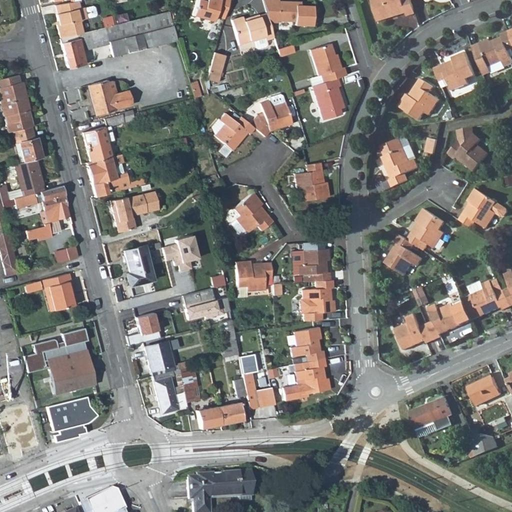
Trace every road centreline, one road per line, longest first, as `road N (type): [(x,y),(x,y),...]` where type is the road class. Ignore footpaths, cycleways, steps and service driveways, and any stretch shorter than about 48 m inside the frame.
road 1 (residential): [(158,464),(265,458),(318,478),(374,406)]
road 2 (tertiary): [(35,45),(89,260)]
road 3 (residential): [(360,396),(315,431),(156,438)]
road 4 (tertiary): [(89,260),(133,429)]
road 5 (residential): [(272,151),(255,172),(289,234),(352,231)]
road 6 (residential): [(352,231),(349,164),(382,79)]
road 7 (residential): [(446,130),(432,188),(352,231)]
road 8 (residential): [(382,79),(432,32),(506,0)]
road 9 (residential): [(364,377),(352,231)]
road 10 (residential): [(393,389),(511,338)]
road 11 (residential): [(117,437),(0,480)]
